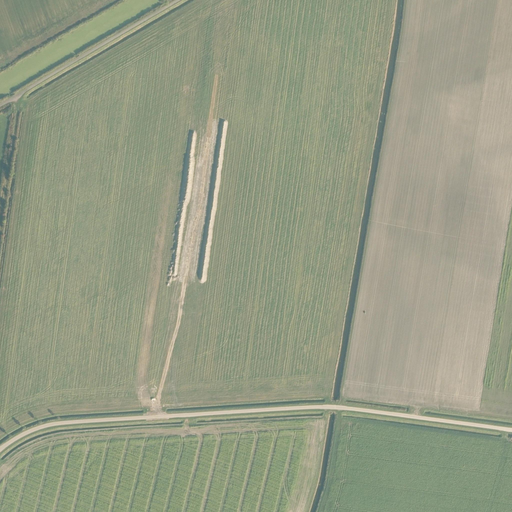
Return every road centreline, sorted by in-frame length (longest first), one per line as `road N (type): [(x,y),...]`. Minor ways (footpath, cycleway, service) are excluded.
road 1 (unclassified): [(511,430),(308,407),(54,424),(0,450)]
road 2 (unclassified): [(178,0),(0,105)]
road 3 (track): [(0,247),(14,96)]
